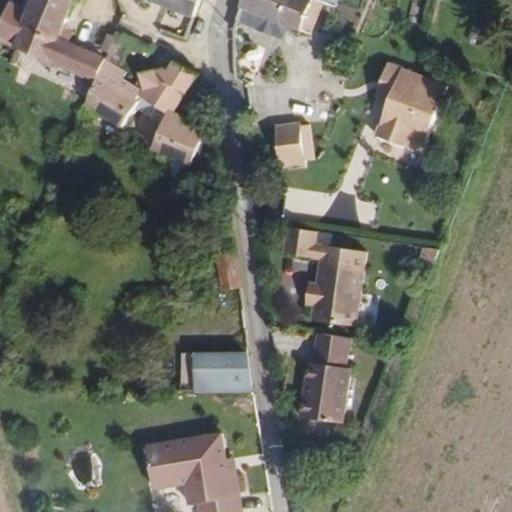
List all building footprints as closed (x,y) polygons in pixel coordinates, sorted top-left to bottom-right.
[(14,0),(0,33),(0,36),(99,82),(109,57),(66,38),(81,0),(30,0),(29,5),(18,0),(14,0)] [(201,0),(160,0),(197,13),(201,0)] [(243,0),(242,4),(238,15),(259,22),(260,26),(272,30),(275,28),(284,31),(287,19),(313,27),(321,0),(243,0)] [(131,38),(120,33),(109,57),(121,63),(131,38)] [(109,57),(99,82),(92,98),(125,123),(137,103),(169,122),(166,132),(175,116),(192,118),(194,113),(180,107),(202,71),(178,59),(169,75),(158,69),(150,84),(129,73),(131,67),(121,63),(109,57)] [(377,93),(389,98),(401,67),(390,62),(377,93)] [(447,82),(402,66),(375,140),(407,151),(414,131),(428,136),(447,82)] [(194,177),(212,127),(192,120),(192,118),(175,116),(166,132),(161,146),(175,151),(170,168),(194,177)] [(302,166),(299,127),(277,128),(280,168),(302,166)] [(318,227),(290,223),(286,249),(322,254),(321,262),(326,267),(324,280),(319,279),(312,278),(309,299),(317,300),(315,315),(359,321),(368,246),(317,239),(318,227)] [(437,261),(445,242),(428,240),(423,257),(437,261)] [(236,250),(214,254),(222,292),(244,288),(236,250)] [(352,331),(320,327),(316,357),(311,357),(305,411),(347,416),(354,362),(349,361),(352,331)] [(251,389),(248,348),(193,351),(195,393),(251,389)] [(242,495),(238,467),(231,468),(229,457),(225,432),(151,442),(157,484),(182,481),(190,487),(192,502),(200,501),(242,495)] [(236,456),(229,457),(231,468),(238,467),(236,456)] [(244,511),(242,495),(200,501),(201,511),(244,511)]
